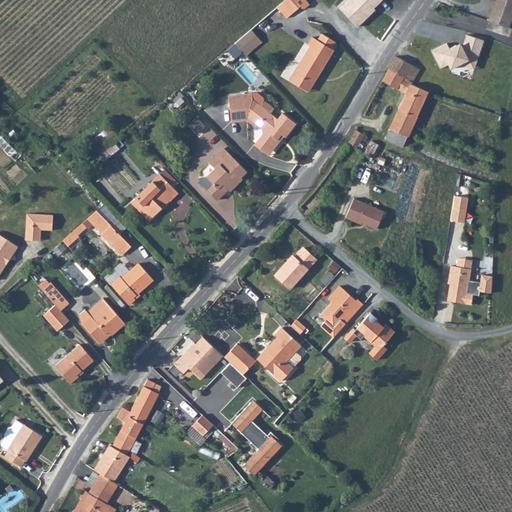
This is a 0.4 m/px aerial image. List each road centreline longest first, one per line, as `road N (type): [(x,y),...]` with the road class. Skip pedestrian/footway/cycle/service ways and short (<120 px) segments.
road 1 (unclassified): [(285,209),(149,349),(43,511)]
road 2 (unclassified): [(511,330),(451,338),(424,327),(285,209)]
road 3 (unclassified): [(428,0),(285,209)]
